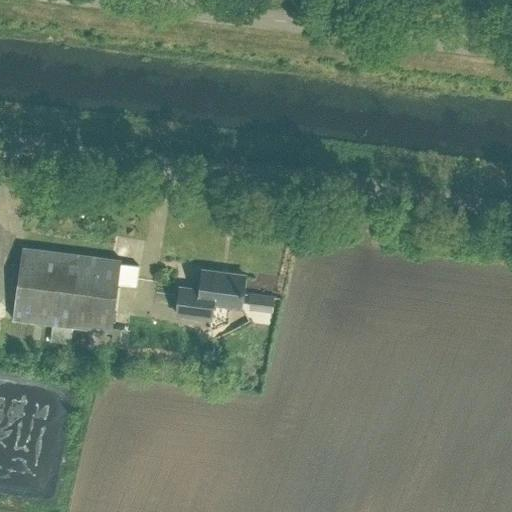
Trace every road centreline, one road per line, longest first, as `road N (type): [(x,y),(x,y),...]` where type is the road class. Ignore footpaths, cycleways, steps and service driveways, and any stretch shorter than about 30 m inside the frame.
road 1 (unclassified): [(0,142),(511,206)]
road 2 (tertiary): [(120,0),(511,48)]
